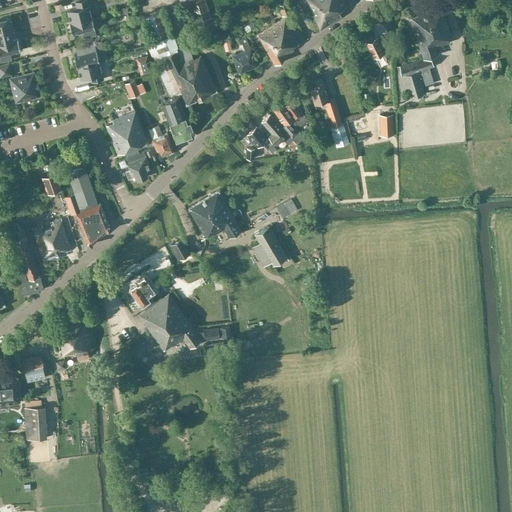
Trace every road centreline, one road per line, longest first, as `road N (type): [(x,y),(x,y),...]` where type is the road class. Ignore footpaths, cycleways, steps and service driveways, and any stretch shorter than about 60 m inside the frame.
road 1 (tertiary): [(133,214),(253,85),(372,0)]
road 2 (residential): [(133,214),(101,145),(63,91),(39,0)]
road 3 (tertiary): [(0,331),(133,214)]
